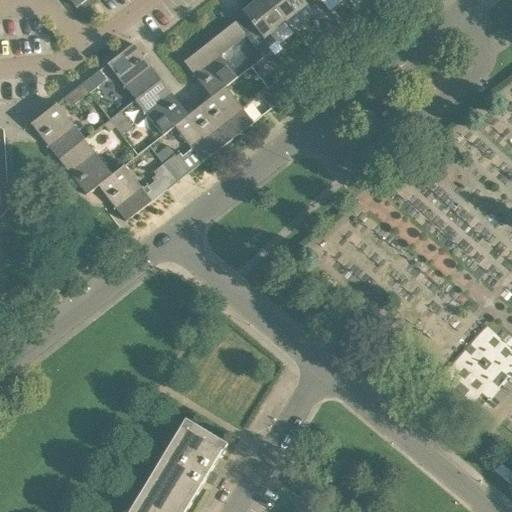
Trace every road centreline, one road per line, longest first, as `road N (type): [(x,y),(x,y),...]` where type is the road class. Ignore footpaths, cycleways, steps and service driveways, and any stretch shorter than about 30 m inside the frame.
road 1 (residential): [(165,238),(466,0)]
road 2 (residential): [(491,511),(300,354)]
road 3 (residential): [(0,367),(165,238)]
road 4 (residential): [(214,511),(300,354)]
road 5 (residential): [(300,354),(165,238)]
